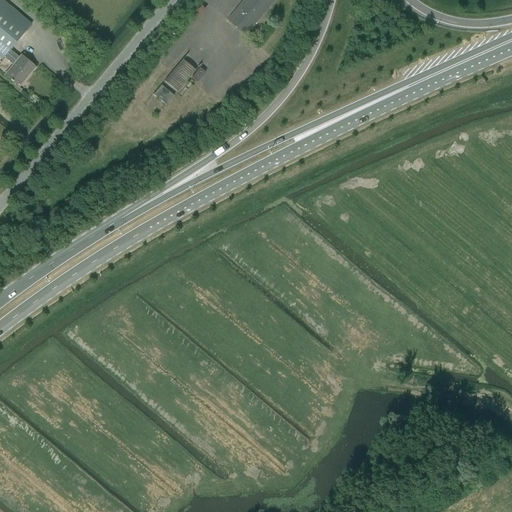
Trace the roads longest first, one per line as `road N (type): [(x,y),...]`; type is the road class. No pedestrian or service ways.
road 1 (primary): [(0,328),(79,268),(201,194),(411,86)]
road 2 (primary): [(411,86),(195,177),(93,240)]
road 3 (primary): [(329,0),(301,70),(264,114),(93,240)]
road 4 (unclassified): [(0,204),(171,0)]
